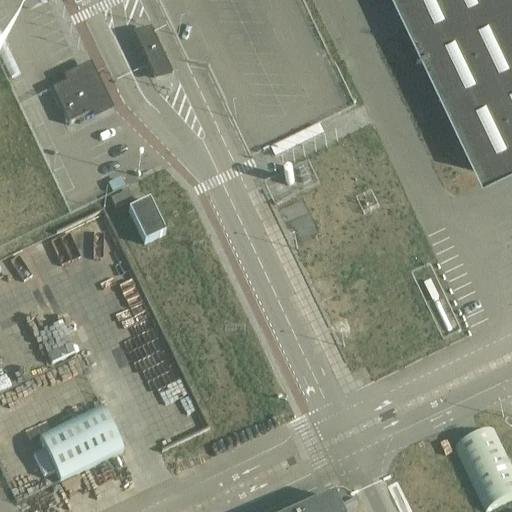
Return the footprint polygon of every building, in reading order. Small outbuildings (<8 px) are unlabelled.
[(511,0),(400,0),(483,173),(511,159),(511,0)] [(135,42),(153,79),(169,72),(151,34),(135,42)] [(51,91),(68,126),(103,109),(86,74),(51,91)] [(143,246),(164,236),(148,203),(127,213),(143,246)] [(58,482),(123,451),(104,411),(39,442),(58,482)] [(483,511),(485,511),(511,499),(511,469),(493,430),(453,448),(483,511)] [(341,511),(336,500),(311,511),(341,511)]
